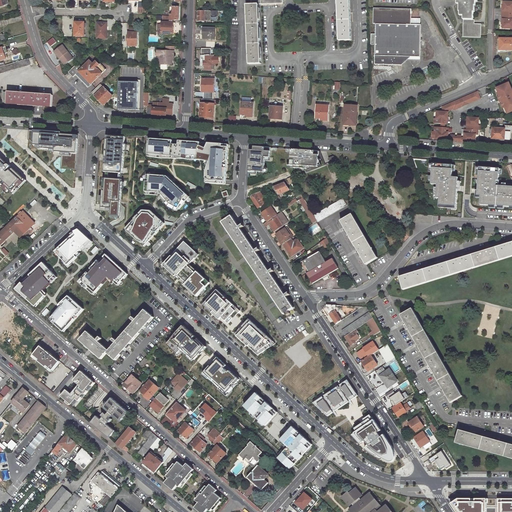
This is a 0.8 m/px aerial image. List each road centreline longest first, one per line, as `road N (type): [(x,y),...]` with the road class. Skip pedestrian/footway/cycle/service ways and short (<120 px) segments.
road 1 (residential): [(0,289),(237,498)]
road 2 (residential): [(144,267),(333,441)]
road 3 (primary): [(0,360),(183,511)]
road 4 (residential): [(307,300),(427,480)]
road 5 (residential): [(371,289),(441,413),(511,424)]
road 6 (residential): [(511,226),(438,226),(371,289)]
road 7 (residential): [(92,125),(91,113),(38,49),(27,11)]
road 8 (residential): [(186,132),(189,0)]
road 9 (residential): [(511,155),(388,146)]
road 10 (residential): [(388,146),(396,121),(482,83)]
road 11 (residential): [(144,267),(190,218),(240,201)]
